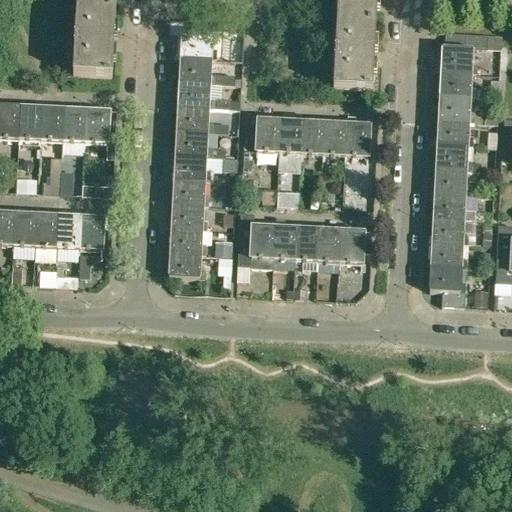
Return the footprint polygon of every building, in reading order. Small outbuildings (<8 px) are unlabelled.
[(117,0),(78,0),(78,12),(117,15),(117,0)] [(339,0),(338,26),(377,28),(377,0),(339,0)] [(114,81),(117,15),(78,12),(74,79),(114,81)] [(182,63),(212,65),(217,65),(217,54),(212,54),(213,39),(221,40),(222,26),(195,25),(194,38),(183,38),(182,63)] [(373,94),(377,28),(338,26),(335,93),(373,94)] [(488,39),(446,36),(445,51),(443,50),(442,76),(473,78),(473,77),(478,78),(478,67),(473,67),(474,52),(488,53),(488,39)] [(229,66),(243,66),(244,41),(231,40),(229,66)] [(212,65),(182,63),(181,88),(210,89),(235,91),(236,81),(211,80),(212,65)] [(472,92),(473,78),(442,76),(441,100),(472,102),(477,102),(477,92),(472,92)] [(499,84),(491,84),(490,103),(498,103),(499,84)] [(210,89),(181,88),(179,112),(209,114),(213,114),(214,103),(210,103),(210,89)] [(439,126),(471,127),(475,127),(476,116),(471,116),(472,102),(441,100),(439,126)] [(0,142),(19,144),(21,111),(0,109),(0,142)] [(43,112),(21,111),(19,144),(41,145),(43,112)] [(66,113),(43,112),(41,145),(64,146),(66,113)] [(209,114),(179,112),(178,138),(208,139),(213,139),(213,138),(221,138),(221,129),(209,128),(209,114)] [(64,146),(86,148),(88,115),(66,113),(64,146)] [(116,116),(88,115),(86,148),(106,149),(105,164),(114,165),(116,116)] [(348,120),(347,129),(346,161),(369,162),(371,130),(355,129),(356,120),(348,120)] [(280,158),(281,125),(259,124),(257,156),(280,158)] [(301,178),(302,159),(304,126),(281,125),(280,158),(279,176),(301,178)] [(326,128),(304,126),(302,159),(324,160),(326,128)] [(469,151),(470,151),(474,151),(475,141),(470,141),(471,127),(439,126),(438,149),(469,151)] [(324,160),(346,161),(347,129),(326,128),(324,160)] [(207,152),(208,139),(178,138),(177,161),(207,163),(211,163),(222,163),(222,164),(238,165),(238,154),(207,152)] [(469,165),(470,151),(469,151),(438,149),(437,174),(468,176),(483,176),(483,166),(469,165)] [(206,177),(207,163),(177,161),(176,186),(206,188),(210,188),(211,177),(206,177)] [(245,162),(244,174),(252,175),(254,167),(255,163),(245,162)] [(237,188),(238,165),(222,164),(221,176),(225,176),(224,187),(237,188)] [(436,198),(467,199),(472,200),(472,190),(467,190),(468,176),(437,174),(436,198)] [(17,196),(20,196),(36,197),(37,183),(18,182),(17,196)] [(205,202),(206,188),(176,186),(175,210),(204,212),(208,212),(209,202),(205,202)] [(60,187),(60,198),(73,199),(74,187),(60,187)] [(82,189),(81,199),(112,201),(113,190),(82,189)] [(276,195),(263,194),(262,207),(275,208),(276,195)] [(278,197),(277,210),(298,211),(299,198),(278,197)] [(466,215),(467,199),(436,198),(435,222),(466,224),(471,224),(471,215),(466,215)] [(173,235),(203,237),(208,237),(208,227),(204,226),(204,212),(175,210),(173,235)] [(275,268),(275,265),(276,232),(253,231),(254,216),(243,215),(240,263),(252,264),(252,273),(273,273),(272,279),(274,279),(275,268)] [(0,249),(13,251),(14,218),(0,217),(0,249)] [(37,219),(14,218),(13,251),(35,252),(37,219)] [(37,219),(35,252),(58,253),(60,220),(37,219)] [(58,253),(80,254),(82,222),(60,220),(58,253)] [(105,223),(82,222),(80,254),(79,279),(89,279),(90,255),(103,256),(104,232),(105,223)] [(465,239),(466,224),(435,222),(433,247),(464,248),(469,249),(470,239),(465,239)] [(511,231),(500,231),(499,264),(511,264),(511,231)] [(284,232),(276,232),(275,265),(296,266),(298,233),(284,232)] [(318,267),(320,234),(298,233),(296,266),(302,266),(302,274),(318,275),(318,267)] [(318,267),(340,268),(342,235),(320,234),(318,267)] [(202,251),(203,237),(173,235),(172,259),(202,261),(206,261),(207,251),(202,251)] [(365,237),(342,235),(340,268),(363,270),(364,257),(371,257),(372,237),(365,237)] [(492,236),(483,236),(482,249),(490,250),(492,236)] [(232,245),(215,244),(214,259),(231,260),(232,245)] [(463,263),(464,248),(433,247),(432,272),(468,275),(468,264),(463,263)] [(201,275),(202,261),(172,259),(171,284),(205,286),(206,276),(201,275)] [(232,262),(218,261),(217,278),(223,279),(223,292),(230,292),(232,262)] [(466,313),(468,288),(468,275),(432,272),(431,296),(444,297),(443,311),(466,313)] [(12,274),(11,288),(22,289),(23,275),(12,274)] [(42,279),(41,290),(55,291),(56,280),(42,279)] [(56,280),(55,291),(77,292),(77,281),(56,280)] [(305,293),(294,293),(294,303),(305,303),(305,293)] [(487,294),(474,294),(474,311),(487,311),(487,294)]
